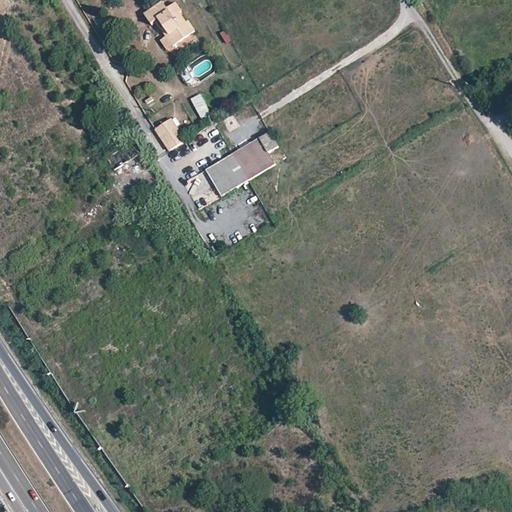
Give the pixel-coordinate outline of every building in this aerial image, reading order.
[(168,35),(174,45),(195,31),(188,21),(186,23),(178,12),(181,10),(175,2),(166,8),(162,1),(143,14),(150,23),(156,19),(168,35)] [(224,43),(231,41),(228,30),(221,31),(224,43)] [(174,45),(168,35),(161,40),(168,50),(174,45)] [(191,98),(202,120),(212,115),(201,93),(191,98)] [(156,132),(169,152),(185,142),(171,122),(156,132)] [(205,169),(221,195),(274,164),(267,152),(278,146),(269,131),(205,169)] [(115,171),(131,196),(156,179),(140,155),(115,171)] [(294,416),(299,423),(306,418),(300,409),(292,413),(294,416)]
